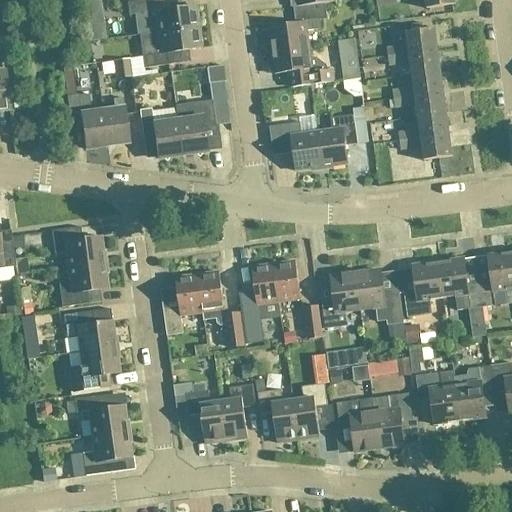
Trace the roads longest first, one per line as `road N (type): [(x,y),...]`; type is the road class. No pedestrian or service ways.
road 1 (residential): [(164,481),(511,480)]
road 2 (residential): [(164,481),(136,188)]
road 3 (unclassified): [(511,191),(372,212),(297,214),(253,205)]
road 4 (unclassified): [(253,205),(227,0)]
road 5 (residential): [(0,502),(164,481)]
road 6 (unclassified): [(136,188),(0,167)]
